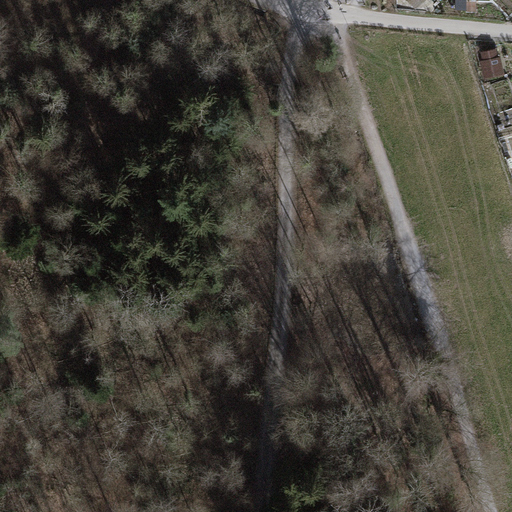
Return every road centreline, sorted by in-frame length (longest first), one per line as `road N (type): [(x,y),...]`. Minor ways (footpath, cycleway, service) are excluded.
road 1 (track): [(493,511),(326,14)]
road 2 (track): [(259,511),(262,393),(282,232),(282,127),(294,47),(326,14)]
road 3 (unclassified): [(511,30),(326,14)]
